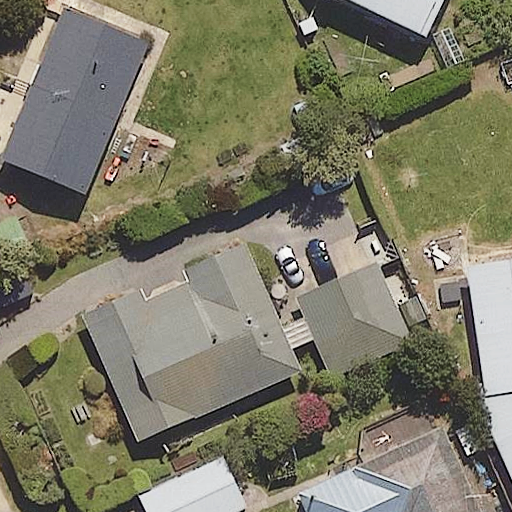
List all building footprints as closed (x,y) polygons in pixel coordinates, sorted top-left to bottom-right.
[(351,0),(423,31),(437,0),(351,0)] [(146,41),(63,6),(0,154),(83,189),(146,41)] [(243,240),(81,310),(136,438),(298,368),(291,350),(316,340),(331,374),(406,340),(372,261),(296,294),(307,318),(282,329),(243,240)] [(483,394),(478,396),(511,477),(511,250),(463,257),(483,394)] [(478,511),(440,425),(296,488),(306,511),(478,511)] [(231,511),(244,507),(221,456),(139,493),(146,511),(231,511)]
